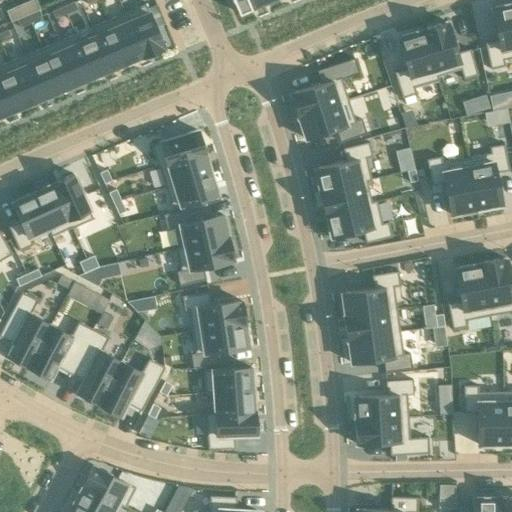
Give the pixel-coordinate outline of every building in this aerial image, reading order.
[(35,0),(32,0),(7,11),(11,21),(40,9),(35,0)] [(257,0),(232,0),(238,14),(259,5),(257,0)] [(74,2),(63,6),(66,14),(77,9),(74,2)] [(498,40),(484,43),(490,69),(505,66),(504,59),(511,57),(511,3),(491,8),(498,40)] [(145,4),(124,12),(143,57),(163,48),(162,47),(163,47),(145,4)] [(63,6),(52,11),(55,19),(66,14),(63,6)] [(38,10),(28,15),(31,22),(42,18),(38,10)] [(124,12),(108,19),(126,61),(141,55),(142,57),(143,57),(124,12)] [(28,15),(16,20),(19,27),(31,22),(28,15)] [(108,19),(91,27),(109,68),(126,61),(108,19)] [(445,22),(422,29),(438,80),(439,80),(437,75),(442,74),(460,68),(463,79),(478,75),(470,49),(457,53),(447,22),(445,23),(445,22)] [(75,33),(75,34),(92,75),(109,68),(91,27),(90,27),(92,31),(77,38),(75,33)] [(407,68),(394,72),(402,98),(416,94),(414,87),(438,80),(422,29),(421,29),(421,30),(397,37),(407,68)] [(8,30),(0,33),(0,42),(11,37),(8,30)] [(75,34),(58,41),(76,82),(92,75),(75,34)] [(58,41),(41,48),(59,89),(76,82),(58,41)] [(41,48),(25,55),(43,96),(59,89),(41,48)] [(25,55),(8,62),(26,104),(43,96),(25,55)] [(321,83),(290,93),(297,116),(348,100),(341,78),(359,73),(354,58),(317,70),(321,83)] [(3,64),(0,65),(0,88),(10,111),(26,104),(8,62),(3,64)] [(0,88),(0,114),(10,111),(0,88)] [(502,94),(490,97),(493,111),(506,108),(502,94)] [(485,96),(462,104),(466,117),(490,110),(485,96)] [(348,100),(297,116),(297,117),(298,117),(305,139),(335,129),(340,142),(366,133),(361,118),(355,120),(348,100)] [(198,130),(155,143),(162,165),(163,165),(203,152),(204,152),(198,130)] [(346,161),(314,169),(320,191),(319,191),(319,192),(371,179),(366,159),(366,158),(372,156),(369,142),(343,148),(346,161)] [(491,153),(466,158),(476,210),(480,209),(499,206),(498,205),(502,205),(496,173),(509,171),(504,144),(489,147),(491,153)] [(409,149),(396,152),(401,171),(414,168),(409,149)] [(203,152),(163,165),(169,185),(210,173),(203,152)] [(441,156),(426,159),(431,186),(444,183),(450,214),(454,214),(472,211),(472,210),(476,210),(466,158),(447,162),(442,163),(441,156)] [(414,169),(407,171),(409,182),(417,181),(414,169)] [(210,173),(169,185),(176,207),(216,194),(210,173)] [(62,178),(52,183),(52,184),(68,218),(68,219),(88,210),(89,210),(83,197),(72,174),(62,178)] [(111,178),(103,182),(108,192),(116,189),(111,178)] [(371,179),(319,192),(324,214),(376,202),(376,201),(372,202),(367,185),(367,181),(371,180),(371,179)] [(52,184),(33,193),(48,227),(68,218),(52,184)] [(33,193),(12,202),(20,219),(22,224),(28,236),(48,227),(33,193)] [(113,200),(106,203),(111,214),(118,211),(113,200)] [(376,202),(324,214),(325,215),(331,237),(362,230),(365,243),(392,236),(388,222),(382,223),(376,202)] [(188,209),(161,215),(164,229),(173,227),(178,248),(227,237),(226,233),(230,232),(227,218),(223,219),(222,214),(190,221),(188,209)] [(118,211),(111,214),(116,225),(123,222),(118,211)] [(178,248),(176,249),(181,270),(176,271),(180,285),(204,280),(201,267),(233,260),(232,254),(235,254),(232,240),(229,240),(228,237),(227,237),(178,248)] [(94,255),(86,259),(91,270),(98,266),(94,255)] [(503,258),(480,263),(490,315),(511,310),(511,290),(506,259),(503,259),(503,258)] [(86,259),(79,262),(84,273),(91,270),(86,259)] [(460,300),(447,302),(452,329),(467,326),(465,320),(471,319),(490,315),(480,263),(479,263),(479,264),(476,264),(458,267),(458,268),(454,268),(460,300)] [(84,273),(76,276),(97,287),(102,279),(106,278),(103,266),(98,266),(91,270),(84,273)] [(37,269),(27,274),(30,281),(41,276),(37,269)] [(373,289),(341,293),(345,316),(344,316),(344,317),(397,309),(394,287),(400,286),(398,272),(372,275),(373,289)] [(27,274),(16,279),(19,286),(30,281),(27,274)] [(61,274),(57,282),(69,288),(73,280),(61,274)] [(74,281),(67,295),(102,313),(109,299),(74,281)] [(21,292),(0,332),(0,337),(13,344),(6,356),(28,368),(50,325),(39,320),(30,315),(38,300),(21,292)] [(206,292),(180,296),(182,310),(193,309),(196,331),(243,323),(245,323),(241,300),(208,305),(206,292)] [(397,309),(344,317),(347,339),(400,332),(397,309)] [(103,312),(97,324),(105,328),(111,316),(103,312)] [(443,314),(435,315),(436,327),(444,326),(443,314)] [(50,325),(28,368),(39,373),(49,379),(56,367),(70,374),(93,330),(78,321),(70,336),(61,331),(50,325)] [(200,353),(188,354),(191,368),(217,364),(215,352),(247,347),(243,323),(196,331),(200,353)] [(444,326),(436,327),(438,339),(446,338),(444,326)] [(93,330),(70,374),(84,381),(77,394),(99,405),(121,362),(110,357),(101,352),(108,338),(93,330)] [(400,332),(347,339),(347,340),(348,340),(351,363),(383,358),(385,372),(412,368),(410,353),(403,354),(402,348),(400,332)] [(121,362),(99,405),(109,410),(120,416),(127,404),(141,412),(165,367),(148,359),(141,373),(132,368),(121,362)] [(251,368),(204,372),(205,394),(210,394),(252,391),(251,368)] [(354,399),(354,413),(355,415),(355,419),(354,419),(354,420),(408,417),(407,394),(413,394),(412,379),(385,381),(386,394),(354,396),(354,399)] [(164,383),(158,393),(166,397),(171,386),(164,383)] [(478,385),(463,385),(463,412),(477,412),(477,444),(481,444),(481,445),(500,444),(504,444),(503,391),(498,391),(478,392),(478,385)] [(252,391),(210,394),(212,415),(254,412),(252,391)] [(511,391),(503,391),(504,444),(508,444),(511,444),(511,391)] [(212,415),(206,416),(208,451),(235,449),(234,436),(257,435),(255,412),(254,412),(212,415)] [(147,416),(141,426),(148,430),(154,419),(147,416)] [(408,417),(354,420),(356,444),(389,442),(390,455),(429,453),(428,437),(409,438),(408,417)] [(0,482),(13,490),(38,448),(16,435),(0,461),(0,482)] [(84,481),(82,484),(121,504),(132,483),(126,480),(99,466),(99,465),(93,462),(90,468),(91,468),(84,481)] [(82,484),(73,502),(91,511),(116,511),(121,504),(82,484)] [(440,484),(439,497),(456,498),(456,484),(440,484)] [(175,511),(191,488),(178,486),(163,511),(175,511)] [(0,494),(0,511),(19,511),(23,505),(0,494)] [(209,495),(208,511),(257,511),(258,511),(240,510),(240,496),(209,495)] [(357,509),(356,511),(405,511),(408,511),(416,511),(417,497),(390,496),(390,510),(357,509)] [(511,511),(511,496),(498,497),(498,511),(511,511)] [(472,511),(498,511),(498,497),(497,497),(497,498),(494,498),(494,497),(478,497),(476,497),(476,498),(472,498),(472,511)] [(91,511),(73,502),(67,511),(91,511)]
